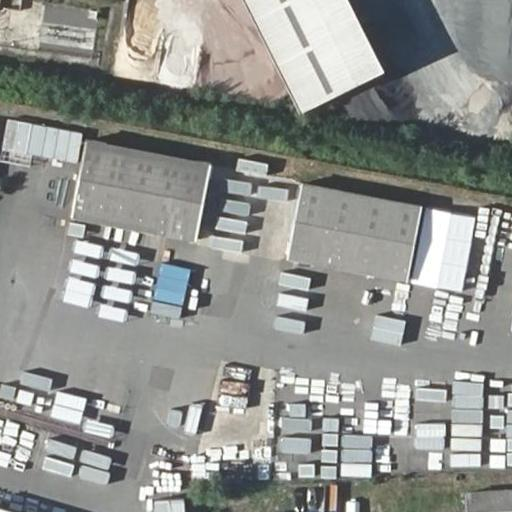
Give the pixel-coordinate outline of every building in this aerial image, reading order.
[(382,62),(350,0),(243,0),(297,105),(382,62)] [(74,138),(58,219),(183,244),(199,163),(74,138)] [(411,205),(291,181),(275,262),(395,285),(411,205)] [(153,309),(182,314),(190,264),(161,259),(153,309)] [(170,380),(193,386),(200,357),(177,351),(170,380)] [(121,389),(129,364),(104,356),(96,382),(121,389)] [(146,481),(146,506),(187,506),(188,482),(146,481)] [(511,511),(511,494),(471,497),(471,511),(511,511)] [(28,511),(0,503),(0,511),(28,511)]
